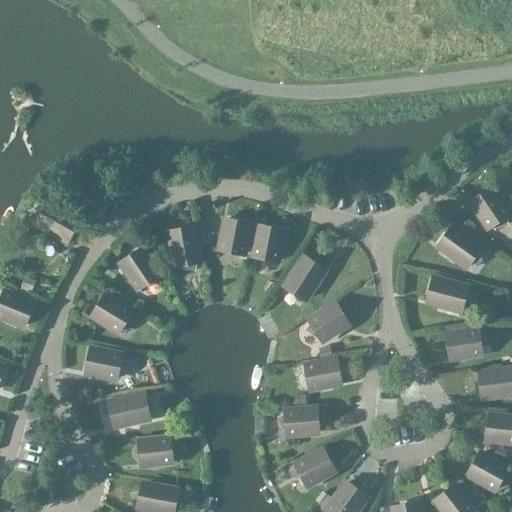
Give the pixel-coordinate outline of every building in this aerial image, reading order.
[(511,194),(511,192),(506,184),(497,190),(504,200),(511,194)] [(492,189),(471,202),(476,210),(475,212),(481,216),(489,229),(497,223),(500,227),(508,225),(506,218),(509,215),(492,189)] [(68,242),(80,221),(52,205),(50,209),(43,208),(41,216),(45,218),(40,227),(53,234),(53,237),(60,238),(68,242)] [(223,235),(220,250),(244,255),(250,224),(226,219),(224,228),(222,228),(223,235)] [(477,226),(467,219),(462,227),(471,234),(477,226)] [(282,240),(284,231),(260,226),(254,257),(278,262),(281,247),(284,241),(282,240)] [(177,267),(181,266),(180,270),(196,272),(197,263),(201,263),(194,227),(170,232),(172,245),(169,247),(174,252),(177,267)] [(468,267),(482,248),(453,227),(438,247),(449,254),(448,257),(455,259),(468,267)] [(139,290),(159,276),(141,250),(121,263),(126,271),(125,273),(130,277),(139,290)] [(325,271),(305,257),(285,287),(305,300),(314,288),(319,284),(318,281),(325,271)] [(462,312),(468,288),(433,279),(427,302),(439,306),(440,308),(447,308),(462,312)] [(34,304),(5,292),(0,303),(0,316),(9,320),(9,323),(17,323),(25,327),(34,304)] [(120,333),(132,312),(105,296),(92,316),(100,321),(100,324),(106,325),(120,333)] [(349,325),(336,304),(309,321),(315,330),(311,332),(313,340),(320,338),(322,342),(336,333),(342,332),(342,329),(349,325)] [(449,363),(484,358),(479,326),(444,331),(449,363)] [(330,346),(319,349),(321,358),(332,356),(330,346)] [(122,356),(91,349),(86,373),(95,375),(95,378),(103,377),(117,379),(119,370),(124,371),(128,364),(121,360),(122,356)] [(332,385),(341,384),(337,360),(305,366),(310,390),(324,387),(326,389),(332,385)] [(511,394),(511,369),(480,374),(483,399),(496,397),(504,398),(504,396),(511,394)] [(306,395),(295,396),(295,406),(307,405),(306,395)] [(150,419),(145,396),(109,403),(115,427),(128,424),(135,425),(136,422),(150,419)] [(310,434),(319,433),(317,409),(285,411),(286,416),(279,419),(282,426),(286,426),(287,436),(302,434),(303,437),(310,434)] [(511,418),(489,416),(486,440),(495,441),(502,444),(504,442),(511,442),(511,418)] [(139,442),(141,466),(150,465),(158,467),(159,464),(173,462),(170,438),(139,442)] [(365,443),(352,461),(369,473),(382,454),(365,443)] [(508,453),(498,447),(493,455),(504,461),(508,453)] [(334,472),(335,471),(323,450),(295,465),(307,486),(320,480),(321,481),(327,475),(334,472)] [(483,483),(496,490),(508,469),(480,454),(468,475),(476,479),(481,485),(483,483)] [(358,511),(359,508),(367,497),(347,483),(326,511),(358,511)] [(174,511),(178,491),(143,484),(138,508),(151,511),(153,511),(174,511)] [(472,511),(474,511),(455,486),(436,500),(441,508),(442,511),(472,511)] [(486,502),(479,493),(470,499),(478,508),(486,502)] [(420,511),(418,502),(394,508),(395,511),(420,511)]
